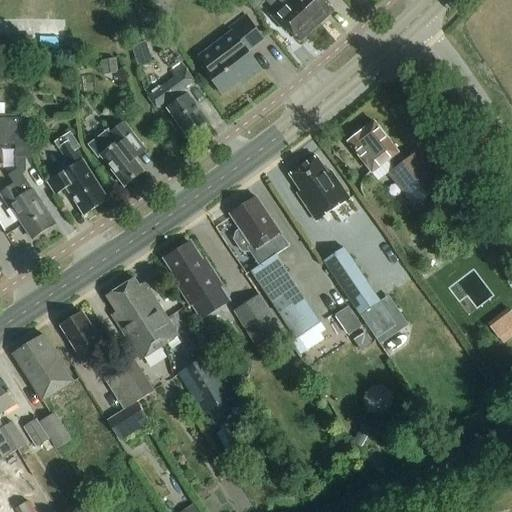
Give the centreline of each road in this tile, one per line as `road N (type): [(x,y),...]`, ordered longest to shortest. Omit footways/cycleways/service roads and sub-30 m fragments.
road 1 (primary): [(0,325),(298,122),(422,14)]
road 2 (residential): [(511,189),(496,125),(422,14)]
